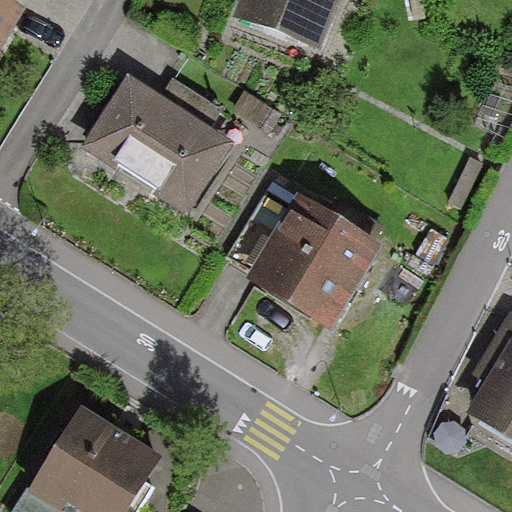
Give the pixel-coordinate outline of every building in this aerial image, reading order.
[(53,3),(46,0),(0,0),(0,84),(10,89),(53,3)] [(274,0),(260,37),(343,69),(369,0),(274,0)] [(254,148),(146,79),(92,163),(200,232),(254,148)] [(390,256),(300,206),(250,293),(341,344),(390,256)] [(511,324),(508,323),(471,390),(485,398),(471,423),(511,444),(511,324)] [(130,511),(157,467),(86,425),(39,505),(51,511),(69,511),(73,507),(80,511),(130,511)]
